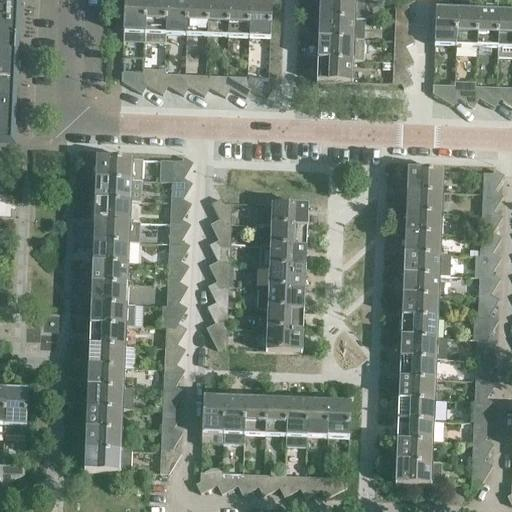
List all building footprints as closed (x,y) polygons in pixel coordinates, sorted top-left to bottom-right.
[(0,0),(0,141),(12,142),(17,0),(0,0)] [(134,0),(125,0),(124,36),(123,47),(144,48),(145,37),(147,0),(134,0)] [(167,1),(147,0),(145,37),(144,48),(165,49),(166,37),(167,1)] [(356,23),(356,2),(320,0),(319,21),(356,23)] [(396,0),(396,4),(405,4),(407,8),(416,4),(414,0),(396,0)] [(166,37),(187,38),(188,2),(167,1),(166,37)] [(187,38),(207,39),(209,3),(188,2),(187,38)] [(207,39),(228,40),(230,4),(209,3),(207,39)] [(228,40),(249,41),(250,5),(230,4),(228,40)] [(405,4),(396,4),(395,23),(404,24),(407,29),(415,25),(407,8),(405,4)] [(249,41),(271,42),(272,6),(250,5),(249,41)] [(435,48),(456,49),(458,13),(436,12),(435,48)] [(456,49),(477,50),(478,14),(458,13),(456,49)] [(478,14),(477,50),(498,51),(499,15),(478,14)] [(511,15),(499,15),(498,51),(497,61),(511,61),(511,15)] [(318,42),(355,43),(364,44),(364,23),(356,23),(319,21),(318,42)] [(404,24),(395,23),(395,45),(403,45),(406,50),(415,45),(407,29),(404,24)] [(317,63),(354,64),(363,64),(364,44),(355,43),(318,42),(317,63)] [(403,45),(395,45),(394,66),(403,66),(405,71),(414,66),(406,50),(403,45)] [(317,84),(353,86),(354,64),(317,63),(317,84)] [(402,87),(404,92),(413,87),(405,71),(403,66),(394,66),(393,75),(392,87),(402,87)] [(143,86),(148,88),(163,98),(168,89),(164,87),(165,77),(165,73),(144,72),(143,76),(143,86)] [(122,84),(123,85),(142,97),(148,88),(143,86),(143,76),(122,76),(122,84)] [(164,87),(168,89),(184,99),(189,90),(185,88),(185,78),(165,77),(164,87)] [(185,88),(189,90),(205,99),(210,91),(206,88),(206,79),(185,78),(185,88)] [(206,88),(210,91),(225,100),(231,92),(226,89),(227,80),(206,79),(206,88)] [(226,89),(231,92),(246,101),(252,92),(247,89),(247,81),(227,80),(226,89)] [(268,90),(269,82),(247,81),(247,89),(252,92),(267,102),(272,93),(268,90)] [(454,98),(459,101),(474,110),(479,101),(475,99),(475,90),(476,90),(476,86),(461,85),(455,85),(455,89),(454,98)] [(433,96),(453,109),(459,101),(454,98),(455,89),(433,88),(433,96)] [(475,99),(479,101),(495,111),(500,102),(496,99),(496,91),(476,90),(475,90),(475,99)] [(496,99),(500,102),(511,109),(511,91),(496,91),(496,99)] [(97,161),(96,183),(132,184),(139,185),(140,163),(97,161)] [(182,185),(184,182),(193,166),(184,161),(182,165),(173,165),(172,185),(182,185)] [(408,173),(407,195),(444,196),(445,175),(408,173)] [(493,177),(484,177),(483,198),(492,198),(495,194),(504,178),(495,173),(493,177)] [(181,206),(183,203),(192,187),(184,182),(182,185),(172,185),(171,205),(181,206)] [(139,185),(132,184),(96,183),(95,204),(132,205),(138,205),(139,185)] [(492,219),(494,215),(503,199),(495,194),(492,198),(483,198),(482,219),(492,219)] [(443,217),(444,196),(407,195),(406,216),(443,217)] [(223,206),(221,202),(212,207),(220,223),(223,230),(231,230),(232,207),(223,206)] [(180,227),(182,223),(192,208),(183,203),(181,206),(171,205),(170,226),(180,227)] [(95,204),(95,224),(131,226),(132,205),(95,204)] [(257,229),(271,230),(307,231),(308,210),(293,209),(258,208),(257,229)] [(492,219),(482,219),(481,239),(491,239),(493,236),(502,220),(494,215),(492,219)] [(442,238),(443,217),(406,216),(405,236),(442,238)] [(179,248),(181,244),(191,228),(182,223),(180,227),(170,226),(170,248),(179,248)] [(223,230),(220,223),(211,228),(219,244),(222,250),(230,250),(231,230),(223,230)] [(95,224),(94,245),(130,246),(131,226),(95,224)] [(270,251),(306,252),(307,231),(271,230),(270,251)] [(405,236),(405,257),(441,259),(441,258),(442,238),(405,236)] [(491,239),(481,239),(480,260),(490,260),(492,256),(502,241),(493,236),(491,239)] [(179,268),(181,265),(190,249),(181,244),(179,248),(170,248),(169,268),(179,268)] [(222,250),(219,244),(210,248),(218,264),(221,271),(229,271),(230,250),(222,250)] [(94,245),(93,266),(129,267),(130,246),(94,245)] [(269,271),(305,273),(306,252),(270,251),(260,251),(259,272),(269,272),(269,271)] [(480,260),(476,259),(475,280),(480,280),(490,281),(492,277),(501,262),(492,256),(490,260),(480,260)] [(450,280),(451,259),(441,258),(441,259),(405,257),(404,278),(440,279),(450,280)] [(221,271),(218,264),(209,269),(217,285),(220,291),(229,291),(229,271),(221,271)] [(178,289),(180,286),(189,270),(181,265),(179,268),(169,268),(168,288),(178,289)] [(93,266),(92,287),(128,288),(129,267),(93,266)] [(268,292),(304,293),(305,273),(269,271),(269,272),(268,292)] [(490,281),(480,280),(479,302),(488,302),(491,298),(500,282),(492,277),(490,281)] [(439,300),(440,279),(404,278),(403,299),(439,300)] [(220,291),(217,285),(208,290),(216,306),(220,312),(228,312),(229,291),(220,291)] [(168,288),(167,310),(177,310),(179,306),(188,291),(180,286),(178,289),(168,288)] [(92,287),(91,307),(128,309),(128,308),(128,288),(92,287)] [(304,293),(268,292),(258,291),(258,312),(268,313),(304,314),(304,293)] [(479,302),(478,323),(488,323),(490,319),(499,303),(491,298),(488,302),(479,302)] [(438,321),(439,300),(403,299),(402,320),(438,321)] [(176,331),(178,327),(187,312),(179,306),(177,310),(167,310),(163,309),(162,331),(166,331),(176,331)] [(220,312),(216,306),(208,311),(216,327),(219,333),(227,333),(228,312),(220,312)] [(134,330),(135,309),(135,308),(128,308),(128,309),(91,307),(90,328),(134,330)] [(267,333),(303,335),(304,314),(268,313),(267,333)] [(488,323),(478,323),(474,323),(473,343),(477,344),(477,343),(487,344),(489,340),(498,324),(490,319),(488,323)] [(438,342),(438,321),(402,320),(401,340),(438,342)] [(175,352),(178,348),(187,332),(178,327),(176,331),(166,331),(166,351),(175,352)] [(218,353),(226,353),(227,333),(219,333),(216,327),(207,331),(218,353)] [(136,330),(134,330),(90,328),(90,349),(135,351),(136,330)] [(302,356),(303,335),(267,333),(266,355),(302,356)] [(438,342),(401,340),(400,361),(437,363),(446,363),(447,342),(438,342)] [(486,365),(488,360),(498,345),(489,340),(487,344),(477,343),(477,344),(476,364),(486,365)] [(174,373),(177,369),(186,353),(178,348),(175,352),(166,351),(165,372),(174,373)] [(134,372),(135,351),(90,349),(89,369),(125,371),(125,372),(134,372)] [(485,385),(487,381),(497,366),(488,360),(486,365),(476,364),(475,384),(485,385)] [(436,383),(437,363),(400,361),(399,382),(436,383)] [(89,369),(88,390),(124,392),(124,391),(125,372),(125,371),(89,369)] [(174,393),(176,389),(185,374),(177,369),(174,373),(165,372),(164,393),(174,393)] [(484,406),(487,402),(496,386),(487,381),(485,385),(475,384),(475,406),(484,406)] [(435,404),(436,383),(399,382),(399,403),(435,404)] [(172,414),(175,410),(184,395),(176,389),(174,393),(164,393),(163,414),(172,414)] [(133,413),(134,392),(124,391),(124,392),(88,390),(87,411),(123,412),(123,413),(133,413)] [(26,439),(26,429),(27,393),(6,392),(5,428),(6,428),(5,439),(26,439)] [(204,400),(203,437),(202,446),(224,447),(224,438),(225,401),(204,400)] [(225,401),(224,438),(245,438),(246,402),(225,401)] [(246,402),(245,438),(265,439),(267,403),(246,402)] [(483,427),(486,423),(495,407),(487,402),(484,406),(475,406),(474,427),(483,427)] [(286,440),(288,404),(267,403),(265,439),(286,440)] [(399,403),(398,423),(434,425),(435,404),(399,403)] [(308,404),(288,404),(286,440),(287,440),(286,449),(307,450),(307,441),(308,404)] [(329,405),(308,404),(307,441),(327,442),(327,441),(328,441),(329,405)] [(351,406),(329,405),(328,441),(349,442),(351,406)] [(172,434),(174,431),(183,415),(175,410),(172,414),(163,414),(162,434),(172,434)] [(86,432),(123,433),(123,413),(123,412),(87,411),(86,432)] [(434,446),(434,425),(398,423),(397,444),(434,446)] [(483,448),(485,444),(494,428),(486,423),(483,427),(474,427),(473,447),(483,448)] [(171,456),(173,452),(182,436),(174,431),(172,434),(162,434),(161,455),(171,456)] [(86,452),(122,454),(123,433),(86,432),(86,452)] [(396,465),(433,467),(434,446),(397,444),(396,465)] [(482,469),(484,464),(493,449),(485,444),(483,448),(473,447),(472,468),(482,469)] [(85,474),(121,476),(131,476),(132,454),(122,454),(86,452),(85,474)] [(160,477),(169,478),(182,457),(173,452),(171,456),(161,455),(160,477)] [(471,489),(480,490),(492,469),(484,464),(482,469),(472,468),(471,489)] [(443,467),(433,467),(396,465),(395,487),(442,488),(443,467)] [(24,477),(24,469),(6,468),(6,476),(0,479),(0,482),(3,489),(24,477)] [(204,476),(201,476),(200,485),(196,487),(201,497),(217,489),(223,486),(223,477),(223,472),(213,471),(204,476)] [(243,487),(244,478),(223,477),(223,486),(217,489),(222,498),(238,490),(243,487)] [(264,487),(265,479),(244,478),(243,487),(238,490),(243,498),(259,490),(264,487)] [(285,488),(285,480),(265,479),(264,487),(259,490),(263,499),(279,491),(285,488)] [(305,489),(306,481),(285,480),(285,488),(279,491),(284,500),(301,492),(305,489)] [(326,491),(327,481),(306,481),(305,489),(301,492),(305,501),(321,493),(326,491)] [(347,491),(347,482),(327,481),(326,491),(321,493),(326,502),(347,491)]
